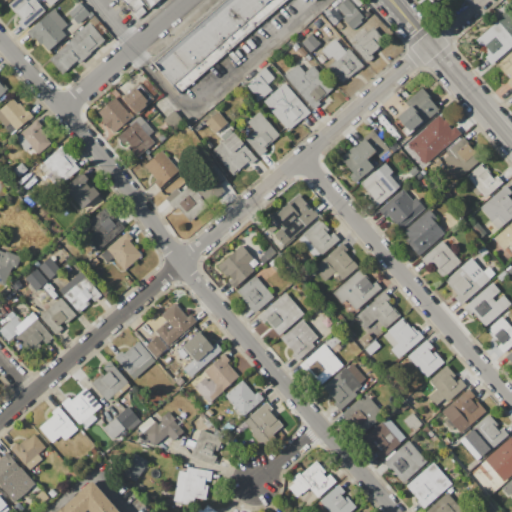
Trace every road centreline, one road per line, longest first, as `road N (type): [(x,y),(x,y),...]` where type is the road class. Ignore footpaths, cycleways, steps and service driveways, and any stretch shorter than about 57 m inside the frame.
road 1 (residential): [(0,420),(481,0)]
road 2 (residential): [(0,36),(395,511)]
road 3 (residential): [(303,157),(511,398)]
road 4 (secondary): [(392,0),(511,139)]
road 5 (residential): [(62,109),(188,0)]
